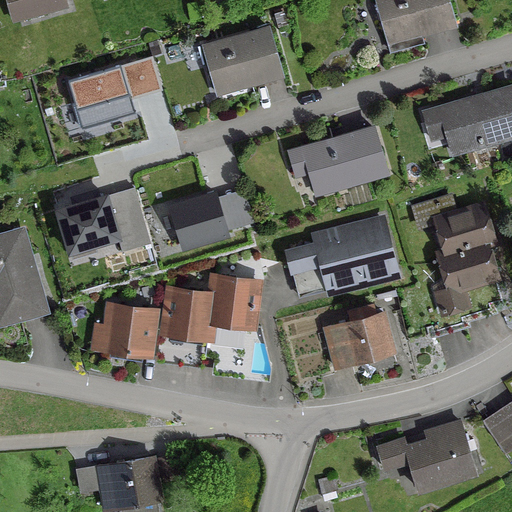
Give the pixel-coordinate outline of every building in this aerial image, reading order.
[(65,6),(63,0),(5,0),(11,21),(65,6)] [(421,42),(419,34),(454,24),(447,0),(373,0),(389,51),(421,42)] [(248,76),(250,84),(281,75),(268,29),(202,48),(212,86),(248,76)] [(68,80),(82,129),(136,113),(122,64),(68,80)] [(451,153),(511,135),(511,87),(438,109),(451,153)] [(385,172),(372,129),(301,149),(314,193),(385,172)] [(216,192),(171,206),(184,247),(229,232),(216,192)] [(106,196),(58,210),(71,251),(119,236),(106,196)] [(437,220),(447,253),(447,254),(483,243),(483,244),(490,242),(479,207),(437,220)] [(320,260),(328,291),(394,274),(380,219),(314,235),(316,244),(284,252),(288,265),(302,261),(303,264),(320,260)] [(0,322),(43,310),(20,232),(0,237),(0,322)] [(483,243),(447,254),(447,253),(439,255),(450,290),(493,277),(486,254),(483,244),(483,243)] [(213,280),(211,294),(206,339),(204,351),(249,356),(254,326),(250,325),(255,282),(217,277),(213,280)] [(211,294),(173,289),(169,292),(164,333),(206,339),(211,294)] [(146,355),(152,310),(110,305),(104,349),(146,355)] [(323,330),(333,367),(392,351),(382,313),(374,315),(371,306),(347,313),(349,322),(323,330)] [(511,430),(511,400),(482,421),(502,453),(510,447),(503,437),(511,430)] [(404,447),(402,439),(376,447),(379,458),(404,450),(416,489),(473,470),(458,422),(441,427),(443,433),(426,438),(426,440),(404,447)] [(117,511),(159,511),(151,458),(95,468),(102,508),(117,506),(117,511)] [(175,473),(173,458),(158,460),(160,475),(175,473)] [(320,494),(336,490),(332,476),(317,480),(320,494)]
